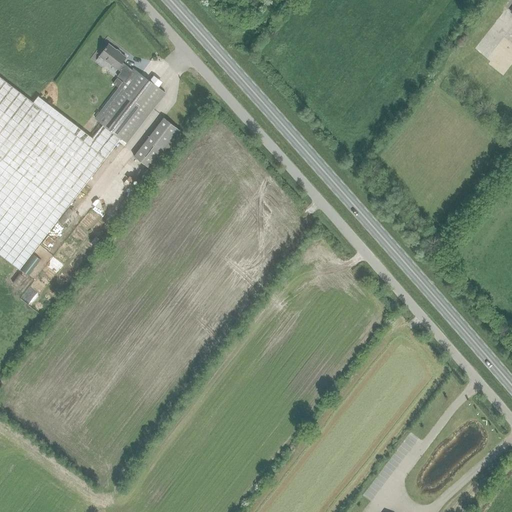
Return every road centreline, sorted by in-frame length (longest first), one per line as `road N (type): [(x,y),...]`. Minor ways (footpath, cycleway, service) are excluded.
road 1 (unclassified): [(511,421),(138,0)]
road 2 (primary): [(511,385),(169,0)]
